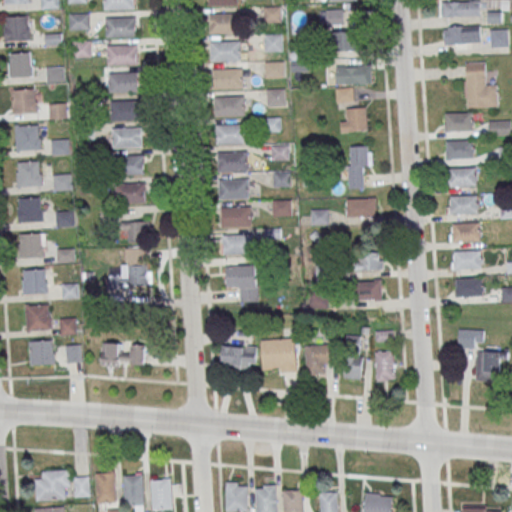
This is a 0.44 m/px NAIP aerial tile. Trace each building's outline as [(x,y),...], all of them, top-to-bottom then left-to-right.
[(40,0),(41,8),(58,8),(58,0),(40,0)] [(104,0),(133,0),(134,8),(105,9),(104,0)] [(441,0),(442,16),(480,16),(479,0),(441,0)] [(263,6),(280,6),(280,21),(263,21),(263,6)] [(320,24),(343,24),(343,9),(320,9),(320,24)] [(68,13),(88,13),(88,28),(68,28),(68,13)] [(209,13),(238,13),(238,32),(210,33),(209,13)] [(5,16),(26,14),(28,39),(5,41),(3,25),(5,25),(5,16)] [(106,17),(135,17),(135,36),(106,37),(106,17)] [(481,26),(444,26),(444,43),(481,43),(481,26)] [(490,46),(508,46),(508,28),(490,29),(490,46)] [(356,31),(334,31),(334,50),(356,50),(356,31)] [(264,33),(281,33),(281,48),(264,49),(264,33)] [(72,40),(89,40),(90,55),(73,56),(72,40)] [(211,41),(240,40),(240,60),(211,60),(211,41)] [(108,45),(137,44),(137,63),(109,64),(108,45)] [(9,52),(30,51),(32,76),(9,77),(8,62),(9,62),(9,52)] [(264,61),(281,61),(282,76),(265,76),(264,61)] [(486,62),(467,62),(467,106),(498,106),(498,83),(486,83),(486,62)] [(367,83),(367,66),(336,66),(336,83),(367,83)] [(213,68),(242,67),(242,87),(214,87),(213,68)] [(109,72),(138,71),(139,91),(110,91),(109,72)] [(335,87),(352,86),(353,101),(336,102),(335,87)] [(12,88),(34,87),(36,112),(12,113),(11,98),(13,98),(12,88)] [(266,88),(284,88),(285,105),(266,105),(266,88)] [(215,96),(244,96),(244,115),(215,116),(215,96)] [(111,100),(140,100),(140,119),(111,120),(111,100)] [(67,103),(49,103),(49,117),(67,117),(67,103)] [(345,108),(346,120),(340,120),(341,131),(368,129),(366,106),(345,108)] [(445,112),(471,111),(472,130),(446,131),(445,112)] [(511,120),(489,120),(489,134),(511,134),(511,120)] [(217,124),(246,123),(246,143),(217,143),(217,124)] [(17,149),(39,149),(39,124),(17,124),(17,149)] [(112,128),(141,127),(141,146),(113,147),(112,128)] [(52,138),(52,153),(69,153),(69,138),(52,138)] [(446,140),(472,139),(472,157),(446,158),(446,140)] [(288,158),(288,145),(272,145),(272,158),(288,158)] [(373,165),(372,145),(348,146),(349,188),(363,188),(363,166),(373,165)] [(218,151),(247,151),(247,170),(218,171),(218,151)] [(115,155),(144,154),(144,174),(115,174),(115,155)] [(17,161),(39,159),(41,184),(17,186),(16,171),(18,171),(17,161)] [(448,168),(474,166),(475,185),(449,186),(448,168)] [(54,189),(72,189),(72,174),(54,174),(54,189)] [(220,179),(248,179),(249,198),(220,199),(220,179)] [(117,183),(145,182),(146,201),(117,202),(117,183)] [(450,195),(476,194),(477,213),(451,214),(450,195)] [(18,197),(40,196),(41,221),(18,222),(17,207),(19,207),(18,197)] [(376,198),(346,198),(346,215),(376,215),(376,198)] [(291,200),(274,200),(274,214),(291,214),(291,200)] [(222,207),(251,206),(251,226),(222,226),(222,207)] [(328,209),(312,209),(312,223),(328,223),(328,209)] [(56,225),(74,225),(74,210),(56,210),(56,225)] [(149,221),(122,221),(122,241),(149,241),(149,221)] [(452,223),(478,222),(479,240),(453,241),(452,223)] [(19,233),(41,231),(42,256),(19,258),(18,243),(20,242),(19,233)] [(223,235),(252,234),(253,253),(224,254),(223,235)] [(125,247),(125,267),(109,267),(109,287),(150,287),(150,247),(125,247)] [(453,250),(479,249),(480,267),(454,269),(453,250)] [(383,269),(383,251),(362,251),(362,269),(383,269)] [(227,266),(256,265),(256,285),(227,285),(227,266)] [(23,269),(44,267),(46,292),(23,294),(21,278),(23,278),(23,269)] [(455,278),(481,276),(482,295),(456,296),(455,278)] [(357,279),(357,299),(382,299),(382,279),(357,279)] [(77,282),(62,282),(62,297),(77,297),(77,282)] [(511,286),(502,286),(502,300),(511,299),(511,286)] [(25,305),(48,303),(50,328),(26,330),(25,305)] [(60,318),(60,333),(77,333),(77,318),(60,318)] [(483,347),(483,328),(458,328),(458,347),(483,347)] [(346,379),(362,379),(362,334),(346,334),(346,379)] [(263,338),(263,371),(296,371),(296,338),(263,338)] [(30,340),(30,364),(54,363),(54,339),(30,340)] [(145,342),(102,342),(102,365),(145,365),(145,342)] [(82,362),(82,344),(66,344),(66,362),(82,362)] [(307,344),(307,374),(325,374),(325,363),(335,363),(335,344),(307,344)] [(256,345),(222,345),(222,368),(256,368),(256,345)] [(394,350),(376,350),(376,381),(394,381),(394,350)] [(476,380),(502,380),(502,351),(477,350),(476,380)] [(71,498),(70,469),(36,470),(37,499),(71,498)] [(96,473),(97,503),(116,502),(115,472),(96,473)] [(144,507),(144,474),(125,474),(125,507),(144,507)] [(90,476),(75,476),(75,496),(90,496),(90,476)] [(153,477),(153,509),(172,509),(172,477),(153,477)] [(247,481),(226,481),(226,511),(247,511),(247,481)] [(277,511),(277,485),(256,485),(256,511),(277,511)] [(284,511),(304,511),(304,489),(284,489),(284,511)] [(338,511),(338,491),(321,491),(320,511),(338,511)] [(364,511),(392,511),(392,493),(365,493),(364,511)]
